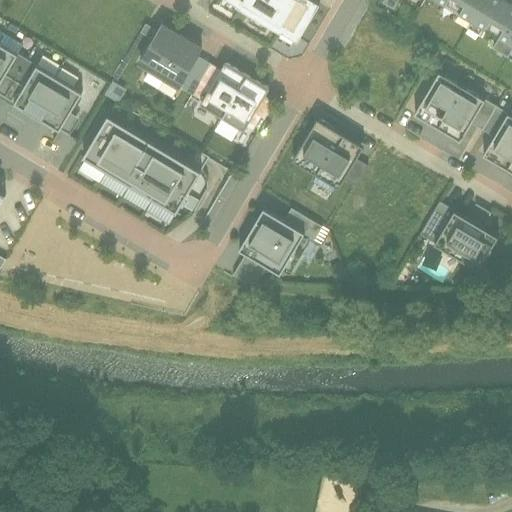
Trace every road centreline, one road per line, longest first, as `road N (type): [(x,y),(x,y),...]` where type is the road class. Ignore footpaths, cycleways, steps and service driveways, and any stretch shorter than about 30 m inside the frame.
road 1 (residential): [(305,83),(206,247),(179,253),(0,150)]
road 2 (residential): [(305,83),(511,203)]
road 3 (residential): [(162,0),(305,83)]
